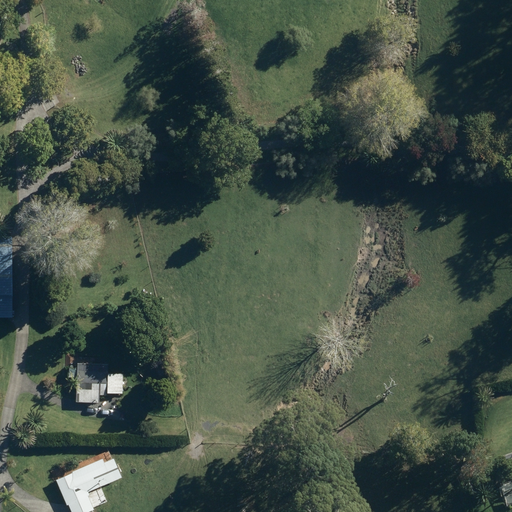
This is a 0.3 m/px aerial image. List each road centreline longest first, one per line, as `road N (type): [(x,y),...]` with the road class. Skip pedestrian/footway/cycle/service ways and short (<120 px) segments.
road 1 (unknown): [(10,133),(356,119),(511,131)]
road 2 (unknown): [(10,133),(0,340)]
road 3 (unknown): [(0,12),(10,133)]
